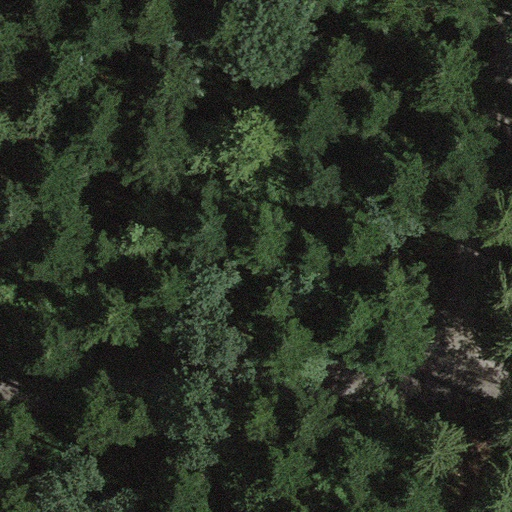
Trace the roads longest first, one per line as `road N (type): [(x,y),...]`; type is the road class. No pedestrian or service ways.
road 1 (track): [(511,361),(0,385)]
road 2 (track): [(511,90),(464,360)]
